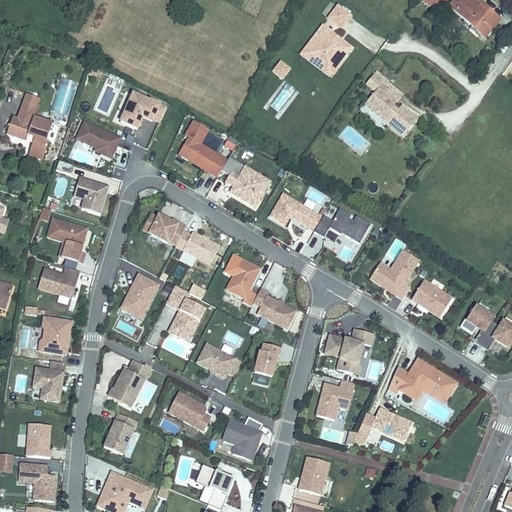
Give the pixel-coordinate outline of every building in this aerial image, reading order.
[(444,0),(422,0),(434,11),(444,0)] [(481,9),(484,6),(476,0),(455,0),(449,7),(485,38),(497,23),(481,9)] [(500,20),(484,6),(481,9),(497,23),(500,20)] [(341,28),(350,16),(338,7),(329,19),(341,28)] [(319,65),(332,75),(352,48),(345,43),(341,44),(335,39),(333,42),(326,38),(330,32),(323,27),(307,47),(323,59),(319,65)] [(345,43),(330,32),(326,38),(333,42),(335,39),(341,44),(345,43)] [(330,77),(332,75),(319,65),(323,59),(307,47),(302,55),(330,77)] [(270,72),(282,81),(291,69),(279,60),(270,72)] [(72,118),(81,84),(61,78),(52,112),(72,118)] [(385,81),(380,87),(394,99),(394,104),(395,105),(403,96),(385,81)] [(394,99),(380,87),(369,101),(376,107),(372,110),(381,117),(386,112),(392,117),(387,123),(404,137),(418,120),(402,106),(398,111),(393,107),(395,105),(394,104),(394,99)] [(36,111),(40,99),(25,95),(21,107),(36,111)] [(160,123),(167,109),(150,101),(150,102),(133,95),(120,122),(137,130),(142,120),(141,119),(142,116),(144,116),(160,123)] [(365,104),(372,110),(376,107),(369,101),(365,104)] [(34,117),(36,111),(21,107),(17,118),(31,123),(34,117)] [(381,117),(387,123),(392,117),(386,112),(381,117)] [(46,142),(52,123),(34,117),(31,123),(17,118),(13,117),(7,135),(26,141),(28,136),(34,139),(32,144),(30,152),(44,156),(48,143),(46,142)] [(218,178),(228,161),(200,145),(209,131),(194,122),(185,137),(188,139),(179,155),(218,178)] [(128,135),(125,142),(84,124),(78,138),(84,141),(83,143),(96,149),(104,153),(102,156),(111,160),(117,147),(123,150),(131,153),(136,138),(128,135)] [(42,161),(44,156),(30,152),(28,156),(42,161)] [(245,168),(241,176),(251,182),(256,174),(245,168)] [(255,208),(271,183),(256,174),(251,182),(241,176),(240,178),(232,173),(225,183),(233,188),(230,193),(241,200),(242,198),(246,200),(245,202),(255,208)] [(100,215),(108,187),(95,184),(94,185),(91,184),(92,183),(79,179),(74,197),(84,200),(82,209),(100,215)] [(304,199),(322,206),(326,195),(308,188),(304,199)] [(290,217),(315,232),(322,219),(283,196),(270,218),(285,226),(290,217)] [(47,223),(50,211),(41,209),(39,221),(47,223)] [(329,229),(341,236),(341,234),(343,231),(347,233),(345,236),(359,245),(370,226),(356,217),(353,223),(348,220),(351,217),(339,210),(329,229)] [(186,228),(179,224),(177,227),(170,223),(159,217),(157,219),(151,216),(142,231),(168,245),(169,243),(176,247),(184,233),(186,228)] [(0,231),(5,233),(9,221),(1,219),(1,220),(0,220),(0,231)] [(47,238),(63,243),(70,245),(66,259),(83,264),(85,255),(80,253),(87,230),(53,220),(47,238)] [(191,236),(184,233),(176,247),(176,248),(210,266),(220,248),(208,242),(207,243),(202,240),(202,239),(192,234),(191,236)] [(70,245),(63,243),(59,257),(66,259),(70,245)] [(403,252),(396,263),(391,271),(380,264),(370,280),(381,287),(384,286),(390,290),(389,292),(403,301),(411,289),(404,285),(419,262),(403,252)] [(252,308),(253,304),(258,296),(249,291),(260,270),(242,261),(227,291),(244,300),(242,303),(252,308)] [(80,272),(65,268),(62,276),(44,270),(38,289),(72,299),(80,272)] [(135,308),(144,313),(158,286),(139,276),(122,309),(132,315),(135,308)] [(412,301),(440,319),(452,300),(424,282),(412,301)] [(13,287),(0,283),(0,308),(6,310),(13,287)] [(175,287),(166,305),(180,312),(178,315),(180,316),(178,319),(177,318),(171,330),(179,334),(180,330),(192,336),(205,311),(186,301),(190,294),(175,287)] [(258,296),(253,304),(261,308),(257,315),(287,331),(296,313),(283,306),(279,307),(278,303),(267,297),(268,294),(261,290),(258,296)] [(24,307),(23,315),(36,317),(36,309),(24,307)] [(465,320),(460,327),(472,335),(476,328),(481,331),(473,343),(487,352),(495,340),(507,348),(511,340),(511,328),(499,320),(495,325),(490,322),(493,318),(477,307),(467,322),(465,320)] [(135,308),(132,315),(141,319),(144,313),(135,308)] [(40,342),(39,352),(66,356),(68,347),(65,347),(65,344),(68,344),(72,323),(44,318),(42,328),(44,331),(43,340),(40,342)] [(180,330),(179,334),(171,330),(169,333),(189,343),(192,336),(180,330)] [(371,347),(374,336),(354,331),(351,342),(329,336),(325,355),(340,358),(337,371),(352,375),(361,369),(359,364),(363,345),(371,347)] [(223,340),(238,346),(241,338),(227,332),(223,340)] [(228,374),(235,377),(242,363),(207,345),(197,364),(210,370),(214,369),(215,373),(225,378),(228,374)] [(262,353),(260,352),(254,374),(271,378),(277,357),(278,358),(280,350),(263,345),(262,353)] [(397,368),(388,389),(397,394),(399,391),(416,401),(422,391),(427,384),(449,397),(457,384),(432,369),(430,372),(426,369),(428,366),(418,360),(408,375),(397,368)] [(130,408),(151,368),(146,365),(145,367),(136,363),(131,373),(125,369),(114,390),(113,389),(109,397),(130,408)] [(40,400),(59,403),(61,392),(59,392),(60,386),(62,387),(64,373),(36,369),(33,388),(42,389),(40,400)] [(355,385),(341,381),(339,389),(325,385),(324,389),(325,390),(324,393),(322,394),(316,417),(334,422),(338,408),(348,411),(355,385)] [(449,397),(427,384),(422,391),(444,405),(449,397)] [(204,407),(179,393),(168,413),(203,432),(210,419),(203,415),(206,411),(204,407)] [(412,424),(379,410),(371,428),(404,442),(412,424)] [(104,449),(122,457),(137,423),(118,415),(110,434),(113,435),(111,438),(109,437),(104,449)] [(490,419),(485,417),(482,426),(486,428),(490,419)] [(262,434),(229,422),(222,440),(236,446),(232,455),(251,462),(258,445),(255,444),(256,441),(259,442),(262,434)] [(26,457),(50,459),(51,451),(48,451),(50,427),(29,425),(26,457)] [(343,445),(353,446),(355,433),(344,432),(343,445)] [(0,455),(0,473),(12,473),(12,455),(0,455)] [(329,464),(307,458),(299,491),(321,496),(329,464)] [(54,503),(55,487),(52,487),(53,478),(47,477),(48,467),(20,465),(18,483),(36,484),(34,501),(54,503)] [(234,480),(222,475),(203,467),(196,484),(214,492),(208,506),(221,511),(234,480)] [(367,469),(365,476),(373,479),(375,471),(367,469)] [(97,507),(109,511),(116,511),(122,499),(129,502),(145,509),(152,491),(112,473),(104,490),(107,491),(105,496),(102,495),(97,507)] [(116,511),(124,511),(129,502),(122,499),(116,511)]
